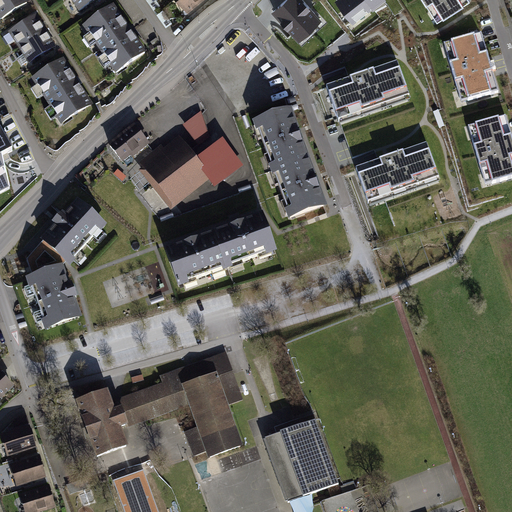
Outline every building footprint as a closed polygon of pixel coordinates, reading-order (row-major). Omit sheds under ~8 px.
[(0,0),(0,16),(2,19),(27,3),(24,0),(0,0)] [(71,0),(79,11),(95,0),(71,0)] [(147,0),(154,9),(159,5),(155,0),(147,0)] [(278,16),(298,38),(320,18),(302,0),(295,0),(295,1),(293,0),(285,0),(278,7),(282,12),(278,16)] [(352,20),(377,0),(337,0),(352,20)] [(470,0),(469,0),(423,0),(430,10),(436,6),(443,17),(470,0)] [(84,27),(116,73),(145,53),(113,7),(84,27)] [(157,13),(166,26),(171,23),(162,10),(157,13)] [(10,33),(20,48),(45,32),(35,17),(10,33)] [(29,62),(54,47),(45,32),(20,48),(24,55),(17,59),(22,66),(29,62)] [(498,93),(481,34),(451,43),(455,55),(448,57),(458,91),(465,89),(468,101),(498,93)] [(34,79),(62,123),(91,105),(63,60),(34,79)] [(397,62),(326,88),(337,119),(408,94),(397,62)] [(183,126),(198,146),(210,138),(201,112),(183,126)] [(271,166),(273,171),(307,158),(290,112),(256,124),(258,128),(260,128),(264,139),(262,140),(267,155),(270,155),(274,166),(271,166)] [(511,178),(511,139),(505,116),(475,125),(479,138),(472,140),(482,173),(489,171),(493,184),(511,178)] [(134,127),(110,146),(122,161),(136,150),(138,153),(148,145),(134,127)] [(0,193),(10,189),(2,156),(12,151),(0,128),(0,193)] [(224,143),(197,163),(208,177),(207,178),(212,184),(240,164),(224,143)] [(368,201),(438,175),(427,144),(356,169),(368,201)] [(157,149),(141,162),(172,200),(181,193),(183,196),(207,178),(208,177),(197,163),(183,146),(166,160),(157,149)] [(288,213),(290,218),(324,205),(307,158),(273,171),(275,175),(277,174),(281,185),(279,186),(284,202),(287,201),(291,212),(288,213)] [(122,181),(125,178),(117,171),(115,174),(122,181)] [(56,226),(43,241),(44,241),(67,261),(69,263),(103,225),(78,202),(65,217),(62,214),(53,224),(56,226)] [(261,217),(214,234),(227,268),(231,266),(230,264),(241,260),(242,262),(258,256),(257,254),(268,250),(269,252),(274,250),(261,217)] [(214,234),(167,251),(180,285),(185,283),(184,281),(195,277),(196,279),(211,273),(211,271),(222,267),(223,269),(227,268),(214,234)] [(27,260),(33,278),(61,268),(67,261),(44,241),(27,260)] [(33,278),(29,279),(47,328),(79,316),(72,298),(76,297),(71,284),(68,286),(61,268),(33,278)] [(222,378),(233,374),(226,355),(215,359),(222,378)] [(164,386),(136,396),(144,420),(191,403),(200,428),(192,431),(195,438),(189,440),(195,456),(208,451),(210,457),(240,446),(225,405),(242,399),(233,374),(222,378),(215,359),(161,378),(164,386)] [(0,397),(12,386),(0,373),(0,397)] [(107,392),(77,403),(97,457),(126,446),(119,427),(126,425),(120,409),(114,412),(107,392)] [(144,420),(136,396),(124,400),(120,409),(126,425),(127,426),(144,420)] [(23,425),(21,419),(11,422),(13,428),(23,425)] [(315,421),(265,439),(288,503),(328,488),(332,499),(356,490),(353,482),(339,487),(315,421)] [(28,429),(5,437),(10,454),(33,446),(28,429)] [(37,459),(14,467),(20,484),(43,477),(37,459)] [(159,511),(144,470),(114,480),(125,511),(159,511)] [(82,481),(68,486),(70,493),(85,488),(82,481)] [(332,499),(322,502),(325,511),(378,511),(371,491),(369,485),(356,490),(332,499)] [(47,489),(24,497),(28,511),(35,511),(53,507),(47,489)]
